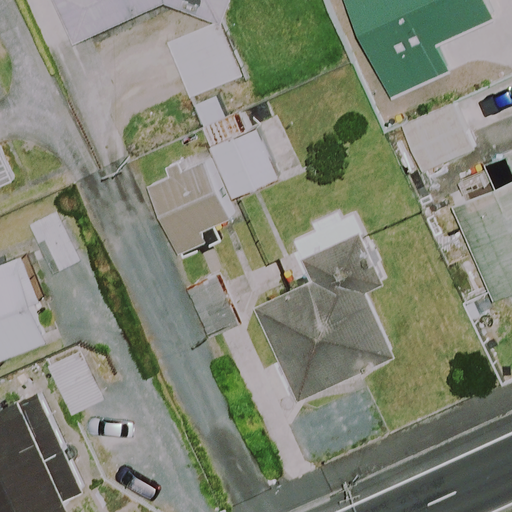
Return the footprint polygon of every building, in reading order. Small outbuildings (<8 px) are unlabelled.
[(59,0),(76,40),(166,3),(226,20),(231,0),(59,0)] [(495,21),(485,0),(346,0),(391,100),(450,74),(437,46),(495,21)] [(190,99),(218,87),(243,77),(221,23),(168,45),(190,99)] [(340,61),(313,73),(328,105),(355,93),(340,61)] [(259,188),(284,177),(258,115),(233,125),(221,96),(193,107),(209,145),(140,173),(175,258),(212,242),(206,228),(237,215),(231,199),(259,188)] [(473,151),(452,100),(400,122),(421,173),(473,151)] [(511,292),(511,160),(448,186),(494,300),(511,292)] [(0,191),(9,188),(0,169),(0,191)] [(80,261),(57,211),(31,223),(55,273),(80,261)] [(376,287),(353,232),(299,255),(312,285),(257,308),(297,401),(396,360),(366,291),(376,287)] [(40,299),(22,258),(0,267),(0,361),(48,340),(32,303),(40,299)] [(103,400),(81,352),(49,366),(71,414),(103,400)] [(21,396),(0,405),(0,511),(60,511),(71,507),(21,396)]
